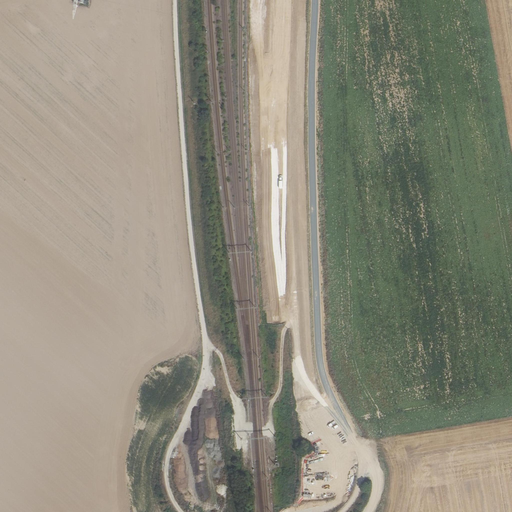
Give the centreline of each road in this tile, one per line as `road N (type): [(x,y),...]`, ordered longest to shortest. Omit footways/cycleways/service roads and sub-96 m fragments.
road 1 (track): [(343,511),(360,484),(363,457),(298,358),(278,0)]
road 2 (track): [(175,0),(183,158),(205,336),(200,384),(166,466),(180,511)]
road 3 (track): [(356,441),(319,356),(315,0)]
road 4 (track): [(271,461),(269,406),(294,307)]
road 5 (track): [(205,336),(221,354),(240,406),(249,466)]
